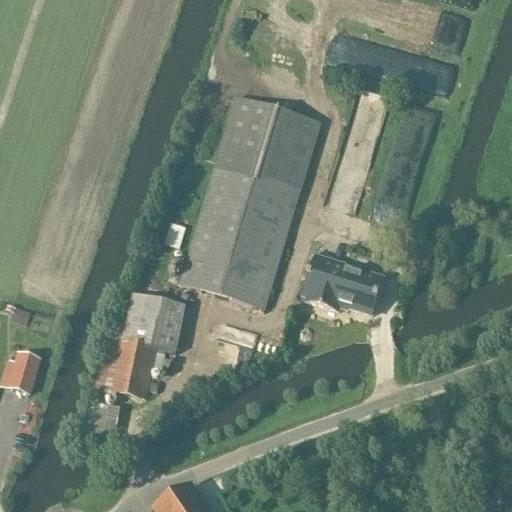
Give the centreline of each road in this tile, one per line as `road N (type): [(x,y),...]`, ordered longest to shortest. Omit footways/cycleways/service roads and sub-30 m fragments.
road 1 (unclassified): [(128,511),(231,459),(511,361)]
road 2 (track): [(0,114),(38,0)]
